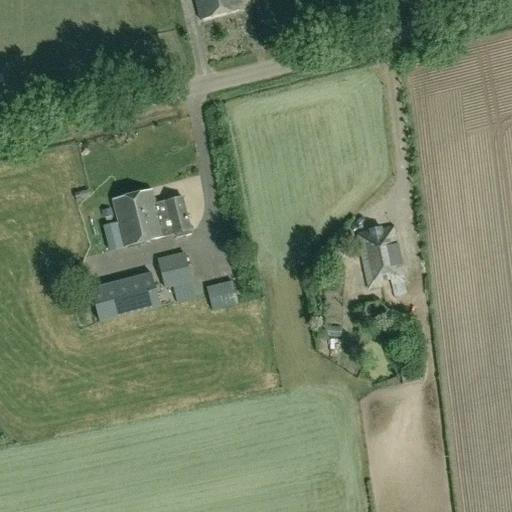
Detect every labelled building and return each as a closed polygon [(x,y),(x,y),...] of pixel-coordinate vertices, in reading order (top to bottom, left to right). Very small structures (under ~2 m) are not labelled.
[(194,0),(200,22),(243,12),(240,0),(194,0)] [(157,205),(153,191),(115,201),(127,247),(176,235),(177,239),(191,235),(190,231),(192,231),(184,198),(157,205)] [(391,278),(393,284),(395,298),(407,296),(394,227),(382,229),(383,236),(373,238),(371,232),(359,234),(369,289),(382,287),(380,280),(391,278)] [(185,254),(158,261),(165,290),(179,287),(180,293),(194,290),(185,254)] [(100,322),(160,306),(152,274),(91,289),(100,322)] [(212,310),(237,305),(232,283),(207,288),(212,310)]
